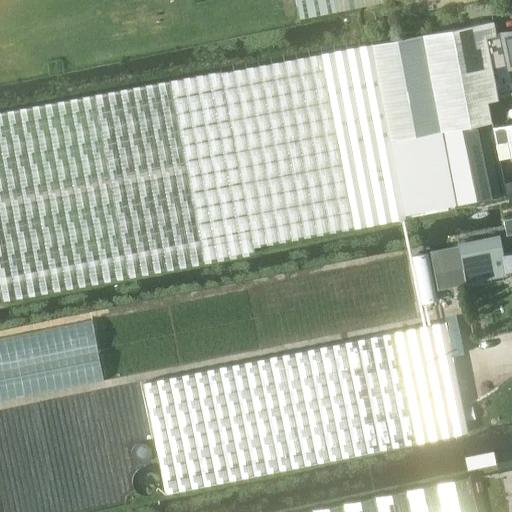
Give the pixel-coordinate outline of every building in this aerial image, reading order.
[(295,0),(299,20),(403,0),(295,0)] [(493,80),(491,69),(488,50),(485,37),(495,34),(493,21),(461,27),(471,84),(493,80)] [(461,27),(371,43),(404,215),(456,205),(476,201),(476,200),(506,194),(498,160),(499,160),(493,129),(494,128),(494,126),(491,127),(487,103),(497,101),(493,80),(471,84),(461,27)] [(495,34),(485,37),(492,69),(507,66),(511,64),(511,30),(498,34),(499,35),(495,35),(495,34)] [(221,71),(0,112),(0,304),(3,304),(2,301),(255,253),(254,246),(405,219),(404,215),(371,43),(221,71)] [(505,126),(494,128),(493,129),(499,160),(511,156),(511,123),(505,125),(505,126)] [(511,251),(504,253),(500,235),(460,243),(469,289),(488,285),(487,280),(486,273),(508,268),(509,274),(511,273),(511,251)] [(396,331),(418,441),(468,431),(445,321),(396,331)] [(418,441),(396,331),(143,382),(166,492),(418,441)] [(149,464),(142,464),(136,468),(132,473),(131,480),(133,487),(137,492),(144,495),(151,494),(157,491),(161,485),(162,478),(160,472),(155,466),(149,464)] [(445,511),(477,511),(470,480),(469,476),(439,483),(445,511)] [(445,511),(439,483),(301,511),(445,511)]
